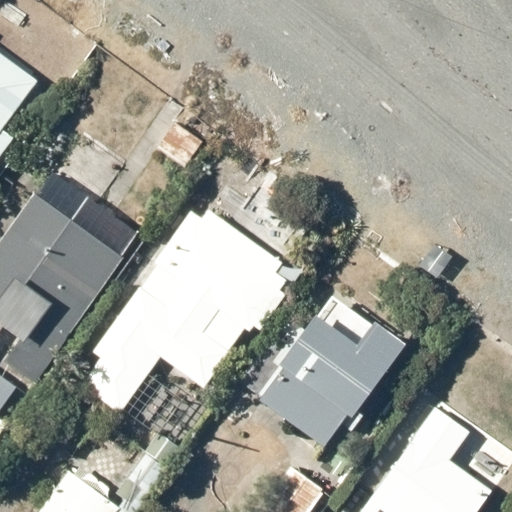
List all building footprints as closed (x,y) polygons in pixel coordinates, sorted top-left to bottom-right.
[(0,140),(43,82),(0,51),(0,140)] [(215,140),(186,120),(165,150),(194,170),(215,140)] [(153,230),(97,193),(77,223),(38,198),(0,255),(0,343),(7,334),(24,345),(7,371),(44,395),(153,230)] [(299,275),(212,215),(205,225),(192,216),(94,355),(102,360),(79,393),(127,427),(164,373),(208,404),(299,275)] [(364,349),(324,320),(306,346),(284,329),(246,381),(266,396),(259,405),(329,456),(409,347),(380,326),(364,349)] [(0,419),(21,391),(0,375),(0,419)] [(480,424),(439,396),(358,511),(482,511),(497,493),(453,462),(480,424)] [(113,491),(65,456),(23,511),(142,511),(189,449),(160,428),(113,491)] [(315,511),(328,494),(293,470),(263,511),(315,511)]
